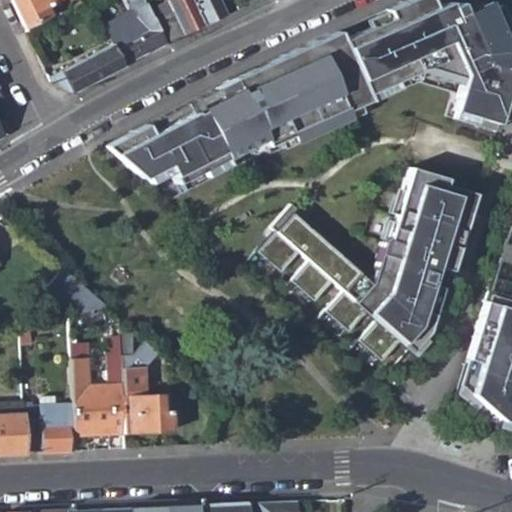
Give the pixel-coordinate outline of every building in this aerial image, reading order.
[(9,0),(22,26),(47,13),(43,5),(54,0),(9,0)] [(110,45),(46,77),(47,81),(72,93),(161,44),(140,0),(126,0),(131,10),(100,26),(110,45)] [(143,124),(103,147),(139,179),(165,165),(174,184),(261,139),(265,147),(289,136),(292,145),(348,120),(343,112),(366,101),(363,95),(415,71),(457,84),(448,111),(492,125),(511,59),(511,45),(494,5),(469,16),(461,0),(405,0),(383,10),(387,19),(339,40),(335,32),(230,79),(212,89),(217,98),(149,134),(143,124)] [(189,0),(166,0),(171,10),(156,17),(168,41),(201,25),(189,0)] [(189,0),(201,25),(225,14),(218,0),(189,0)] [(385,218),(366,282),(423,333),(437,289),(441,290),(471,194),(441,185),(443,179),(406,168),(390,219),(385,218)] [(293,209),(288,205),(267,228),(271,232),(254,252),(277,272),(295,252),(305,261),(287,281),(310,301),(328,281),(339,291),(321,311),(345,332),(363,312),(373,321),(354,341),(378,362),(396,341),(407,351),(423,333),(366,282),(289,214),(293,209)] [(80,319),(99,298),(63,266),(44,287),(80,319)] [(481,420),(511,429),(511,286),(487,279),(452,394),(481,420)] [(72,436),(122,433),(120,395),(120,384),(105,385),(86,386),(84,359),(69,360),(71,405),(72,436)] [(122,433),(169,431),(167,410),(158,411),(157,394),(153,394),(153,388),(147,389),(147,394),(120,395),(122,433)] [(0,454),(21,454),(19,403),(0,403),(0,454)] [(65,436),(72,436),(71,405),(37,406),(37,419),(28,419),(28,412),(22,412),(23,453),(65,451),(65,436)] [(294,511),(294,502),(254,503),(254,511),(294,511)] [(195,511),(244,511),(244,503),(196,505),(195,511)]
